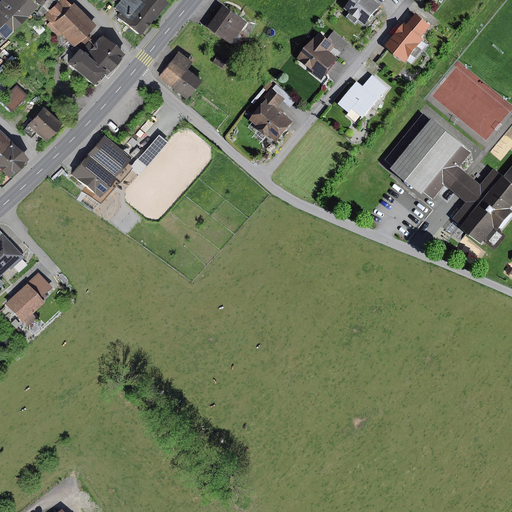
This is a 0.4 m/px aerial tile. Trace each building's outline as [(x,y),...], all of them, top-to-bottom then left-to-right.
[(22,0),(0,0),(0,40),(31,8),(22,0)] [(92,29),(61,0),(49,0),(35,15),(71,50),(92,29)] [(161,4),(155,0),(138,0),(136,3),(132,0),(128,0),(127,0),(117,0),(110,9),(115,14),(111,18),(134,37),(161,4)] [(375,0),(350,0),(343,8),(349,13),(346,17),(354,24),(358,19),(364,25),(381,4),(375,0)] [(248,23),(223,5),(215,16),(207,28),(232,45),(248,23)] [(429,27),(414,16),(406,25),(404,23),(384,49),(404,64),(422,41),(419,39),(429,27)] [(334,31),(326,40),(332,45),(341,52),(348,43),(334,31)] [(326,40),(318,33),(296,60),(320,81),(337,61),(327,52),(332,45),(326,40)] [(78,58),(72,54),(61,67),(85,88),(97,74),(101,78),(119,57),(96,37),(78,58)] [(173,61),(159,78),(185,100),(201,82),(188,70),(193,64),(180,53),(173,61)] [(228,61),(219,55),(213,62),(223,69),(228,61)] [(366,86),(360,81),(341,103),(350,111),(353,108),(365,117),(391,87),(375,74),(366,86)] [(276,85),(272,89),(285,99),(292,105),(296,101),(276,85)] [(16,88),(0,102),(0,104),(8,113),(25,98),(16,88)] [(263,98),(266,100),(277,109),(285,99),(272,89),(271,88),(263,98)] [(277,109),(266,100),(249,120),(276,143),(293,122),(277,109)] [(39,110),(23,126),(41,143),(57,127),(39,110)] [(462,144),(432,119),(431,121),(423,114),(385,161),(392,166),(390,169),(421,194),(423,192),(432,199),(444,184),(458,167),(470,153),(461,146),(462,144)] [(105,135),(88,156),(120,183),(132,168),(127,164),(130,160),(122,153),(123,150),(105,135)] [(159,135),(138,159),(146,166),(167,142),(159,135)] [(0,139),(0,182),(22,162),(0,139)] [(81,164),(72,174),(86,186),(81,191),(101,205),(120,183),(88,156),(81,164)] [(466,203),(453,219),(481,242),(493,227),(497,231),(511,212),(511,210),(509,209),(511,205),(511,164),(502,176),(494,169),(481,186),(466,203)] [(458,167),(444,184),(466,203),(481,186),(458,167)] [(453,222),(446,230),(451,233),(457,225),(453,222)] [(0,236),(0,235),(0,285),(1,285),(0,283),(0,275),(20,259),(0,236)] [(37,272),(26,282),(41,298),(52,288),(37,272)] [(41,298),(26,282),(4,303),(23,323),(26,321),(31,326),(39,319),(34,314),(45,303),(41,298)]
